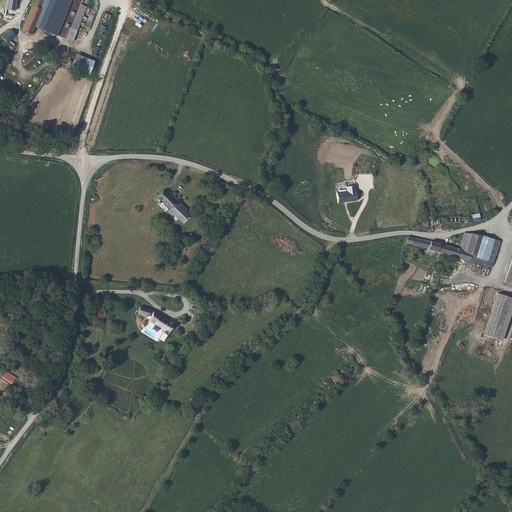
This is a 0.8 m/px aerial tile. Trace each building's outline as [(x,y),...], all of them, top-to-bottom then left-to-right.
[(6,0),(4,15),(12,17),(13,10),(14,10),(16,3),(15,3),(15,0),(6,0)] [(42,0),(39,7),(41,8),(34,26),(47,31),(56,34),(69,0),(42,0)] [(39,7),(32,4),(21,31),(30,34),(34,26),(41,8),(39,7)] [(85,6),(80,4),(71,27),(66,39),(70,40),(75,29),(85,6)] [(95,33),(102,37),(112,16),(104,13),(95,33)] [(15,34),(10,29),(2,37),(7,42),(15,34)] [(75,52),(71,64),(88,71),(93,59),(75,52)] [(355,186),(346,187),(347,192),(337,193),(339,203),(357,201),(355,186)] [(162,190),(153,198),(158,203),(161,200),(169,208),(167,211),(171,216),(173,214),(180,221),(182,219),(185,219),(185,217),(187,214),(185,212),(187,210),(178,200),(178,199),(172,193),(170,195),(167,193),(166,194),(162,190)] [(481,220),(480,217),(479,212),(470,214),(472,221),(481,220)] [(483,235),(464,232),(463,235),(459,248),(435,241),(408,236),(406,247),(409,248),(409,246),(412,247),(413,245),(428,249),(428,250),(445,255),(474,262),(483,235)] [(500,240),(483,235),(474,262),(491,268),(500,240)] [(503,341),(511,311),(511,297),(499,293),(485,335),(503,341)] [(152,312),(148,321),(154,324),(155,323),(163,327),(162,328),(161,330),(168,334),(175,323),(153,311),(150,309),(139,306),(138,312),(148,315),(149,311),(152,312)] [(6,370),(1,377),(11,383),(16,377),(6,370)]
